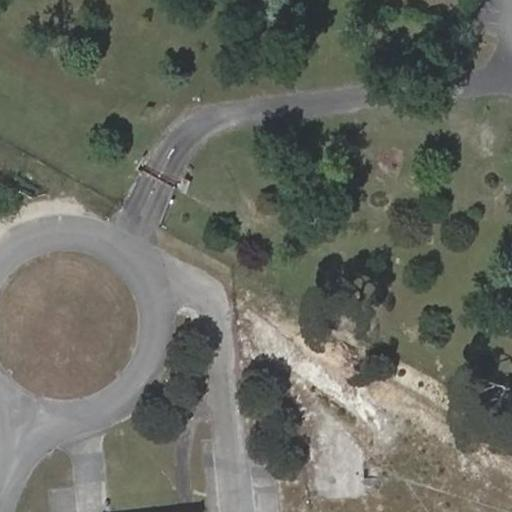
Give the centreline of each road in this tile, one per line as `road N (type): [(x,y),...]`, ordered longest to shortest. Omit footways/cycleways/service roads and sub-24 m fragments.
road 1 (residential): [(156,281),(206,295),(219,316),(243,511)]
road 2 (residential): [(37,418),(71,422),(132,396),(164,338),(156,281)]
road 3 (residential): [(156,281),(125,243),(97,228),(34,227),(0,248)]
